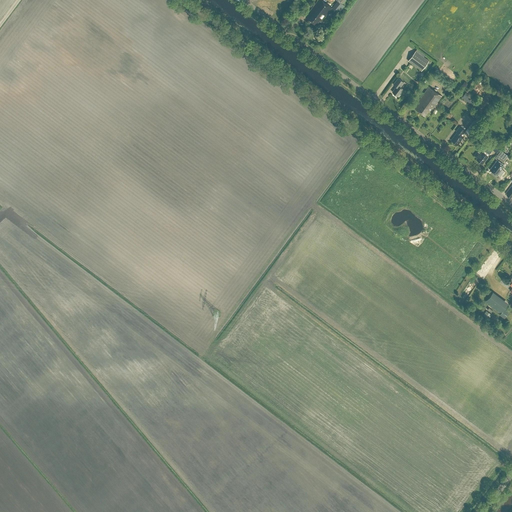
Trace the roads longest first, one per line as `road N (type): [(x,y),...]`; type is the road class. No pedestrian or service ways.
road 1 (tertiary): [(511,247),(185,0)]
road 2 (unclassified): [(511,204),(243,0)]
